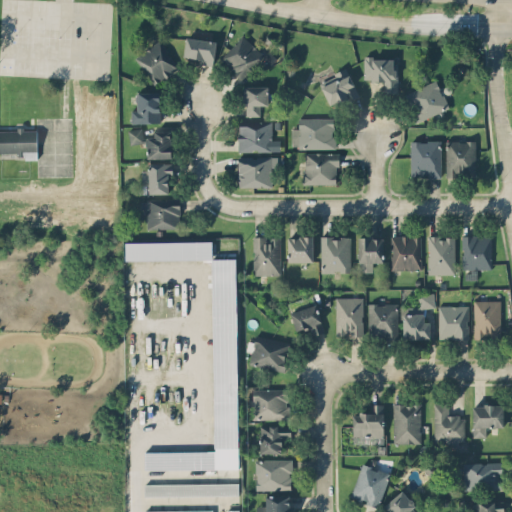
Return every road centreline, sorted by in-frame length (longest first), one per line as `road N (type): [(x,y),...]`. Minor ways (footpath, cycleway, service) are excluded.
road 1 (residential): [(199,105),(203,177),(213,194),(243,207),(511,205)]
road 2 (secondary): [(238,0),(436,26)]
road 3 (residential): [(329,386),(347,371),(511,371)]
road 4 (residential): [(488,29),(511,185)]
road 5 (residential): [(326,511),(329,386)]
